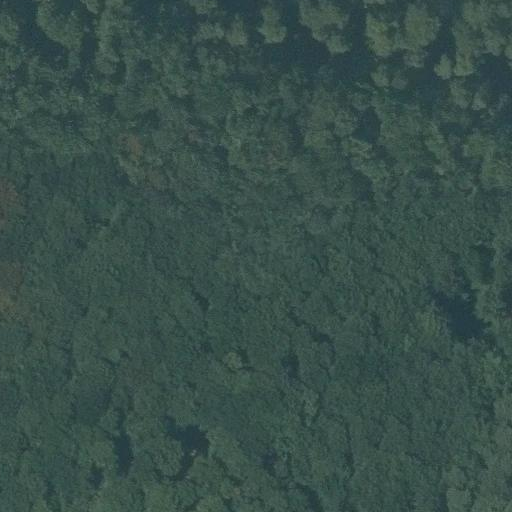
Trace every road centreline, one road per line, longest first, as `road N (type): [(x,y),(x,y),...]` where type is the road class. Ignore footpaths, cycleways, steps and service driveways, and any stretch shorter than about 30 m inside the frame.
road 1 (track): [(511,73),(168,0)]
road 2 (track): [(511,373),(436,511)]
